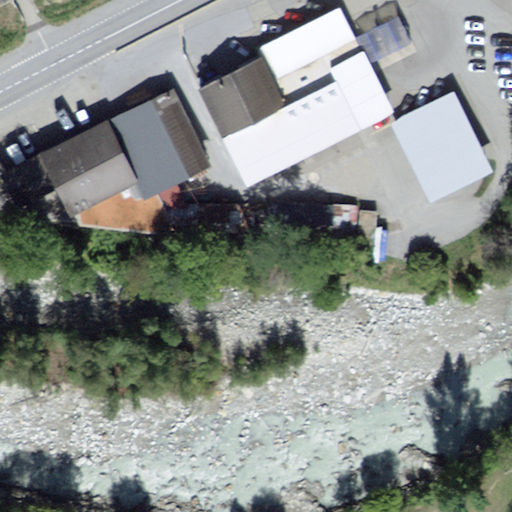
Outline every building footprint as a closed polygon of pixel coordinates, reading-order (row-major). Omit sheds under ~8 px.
[(385,103),(337,9),(262,47),(266,54),(205,85),(249,172),(385,103)] [(210,164),(173,84),(111,113),(142,181),(148,193),(177,180),(210,164)] [(452,88),(390,119),(429,197),(491,166),(452,88)] [(142,181),(111,113),(39,146),(67,205),(71,214),(75,212),(142,181)] [(67,205),(39,146),(0,164),(0,177),(22,226),(67,205)] [(190,211),(177,180),(148,193),(142,181),(75,212),(80,220),(144,229),(190,211)]
